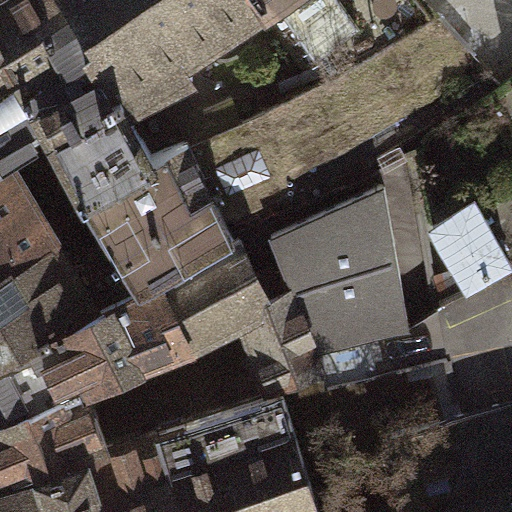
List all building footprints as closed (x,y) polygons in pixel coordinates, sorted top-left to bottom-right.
[(99,38),(73,0),(0,0),(0,146),(5,155),(25,142),(30,150),(56,134),(88,190),(154,156),(126,106),(118,111),(86,45),(99,38)] [(73,0),(99,38),(86,45),(118,111),(126,106),(192,70),(185,55),(261,3),(259,0),(73,0)] [(259,0),(261,3),(265,0),(280,0),(329,74),(439,14),(425,0),(259,0)] [(154,156),(88,190),(111,234),(138,276),(229,230),(223,219),(282,192),(288,182),(284,172),(347,144),(472,65),(479,61),(439,14),(329,74),(263,110),(188,144),(186,141),(154,156)] [(5,155),(0,146),(0,257),(52,229),(5,155)] [(410,328),(383,183),(270,233),(284,269),(291,284),(265,296),(267,302),(244,312),(270,379),(324,364),(317,344),(369,335),(378,372),(448,358),(441,324),(410,328)] [(474,199),(435,220),(470,283),(511,259),(474,199)] [(138,276),(111,234),(86,246),(64,223),(52,229),(0,257),(0,347),(49,326),(138,276)] [(0,474),(83,448),(109,440),(105,429),(85,380),(244,312),(267,302),(265,296),(291,284),(284,269),(277,271),(272,264),(251,272),(229,230),(138,276),(49,326),(0,347),(0,474)] [(319,511),(282,389),(189,414),(218,511),(319,511)] [(386,439),(404,511),(440,511),(480,498),(511,484),(511,397),(393,430),(386,439)] [(218,511),(189,414),(109,440),(83,448),(104,511),(218,511)] [(0,474),(0,482),(8,511),(104,511),(83,448),(0,474)] [(511,511),(511,484),(480,498),(440,511),(511,511)]
